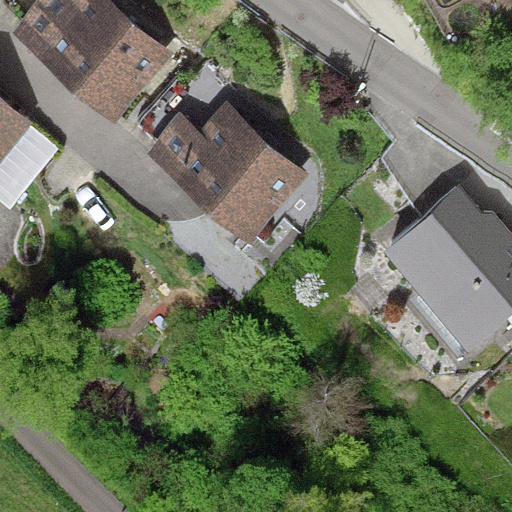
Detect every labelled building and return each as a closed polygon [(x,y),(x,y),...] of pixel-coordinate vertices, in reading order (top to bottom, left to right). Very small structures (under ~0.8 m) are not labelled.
[(176,53),(114,0),(37,0),(10,32),(116,123),(176,53)] [(140,116),(157,130),(180,104),(192,89),(176,75),(140,116)] [(60,144),(0,86),(0,188),(9,197),(60,144)] [(203,123),(180,104),(157,130),(150,139),(251,234),(309,169),(228,90),(203,123)] [(461,175),(390,227),(468,331),(511,298),(511,227),(496,208),(482,204),(461,175)] [(360,274),(338,294),(362,320),(384,300),(360,274)]
